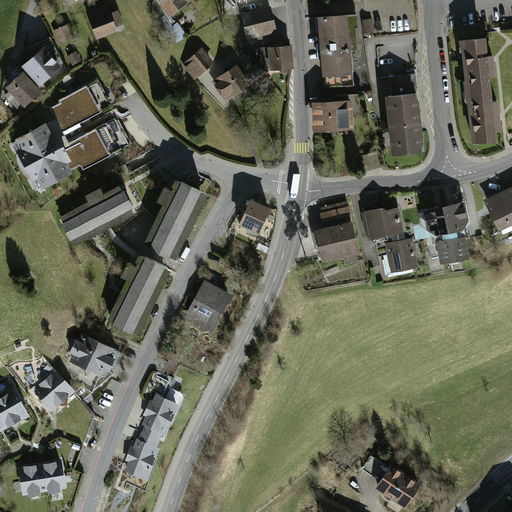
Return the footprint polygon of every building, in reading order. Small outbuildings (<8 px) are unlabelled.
[(191,10),(183,0),(163,0),(158,4),(173,23),(191,10)] [(111,7),(88,14),(96,42),(119,36),(111,7)] [(249,42),(275,38),(271,12),(245,17),(249,42)] [(346,16),(317,19),(323,87),(352,84),(346,16)] [(72,30),(56,34),(60,47),(76,44),(72,30)] [(473,140),(494,138),(483,43),(462,45),(473,140)] [(49,51),(24,72),(42,93),(66,72),(49,51)] [(284,51),(261,51),(261,74),(283,74),(284,51)] [(202,52),(184,68),(197,83),(216,67),(202,52)] [(77,55),(68,61),(74,69),(83,63),(77,55)] [(240,73),(214,88),(225,108),(251,93),(240,73)] [(41,98),(23,79),(7,94),(25,113),(41,98)] [(417,79),(385,82),(392,152),(424,149),(417,79)] [(101,83),(51,111),(65,137),(115,109),(101,83)] [(352,102),(313,104),(315,133),(354,131),(352,102)] [(120,121),(72,146),(86,174),(134,149),(120,121)] [(49,130),(15,147),(39,196),(73,179),(49,130)] [(376,152),(359,155),(361,170),(379,167),(376,152)] [(139,218),(124,189),(104,199),(102,193),(87,200),(90,205),(61,219),(76,249),(139,218)] [(168,211),(151,246),(177,258),(206,201),(182,189),(178,198),(170,194),(164,207),(168,211)] [(511,201),(495,209),(510,243),(511,242),(511,201)] [(482,268),(471,203),(432,209),(439,250),(451,248),(455,272),(482,268)] [(274,215),(252,205),(240,232),(261,242),(274,215)] [(402,212),(368,218),(373,246),(407,240),(402,212)] [(355,228),(317,237),(325,268),(362,259),(355,228)] [(418,246),(391,250),(395,279),(422,275),(418,246)] [(112,331),(143,345),(175,275),(145,260),(138,274),(129,270),(123,284),(132,288),(112,331)] [(237,302),(208,286),(187,323),(217,339),(237,302)] [(122,357),(82,339),(69,367),(109,385),(122,357)] [(62,375),(36,394),(53,416),(79,396),(62,375)] [(14,390),(0,396),(0,432),(3,437),(31,423),(14,390)] [(176,410),(150,399),(120,476),(145,486),(176,410)] [(382,481),(390,468),(371,455),(362,468),(382,481)] [(68,466),(23,470),(27,502),(71,497),(68,466)] [(390,468),(382,481),(378,486),(404,504),(418,483),(392,466),(390,468)] [(356,511),(323,494),(316,506),(325,511),(324,511),(356,511)]
